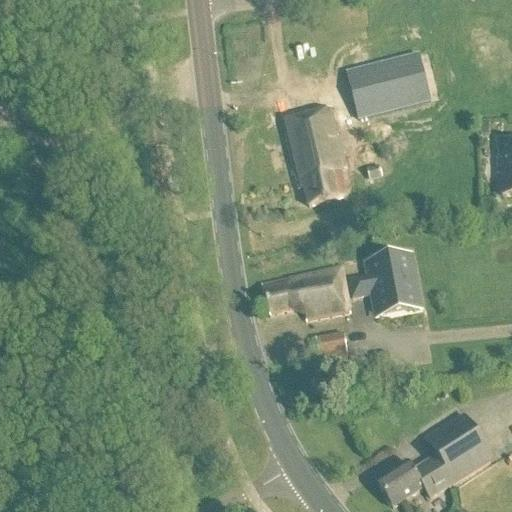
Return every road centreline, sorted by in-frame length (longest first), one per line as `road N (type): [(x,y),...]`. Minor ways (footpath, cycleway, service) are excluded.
road 1 (secondary): [(294,471),(234,300),(198,11)]
road 2 (track): [(156,92),(129,117),(80,142),(42,142),(0,116)]
